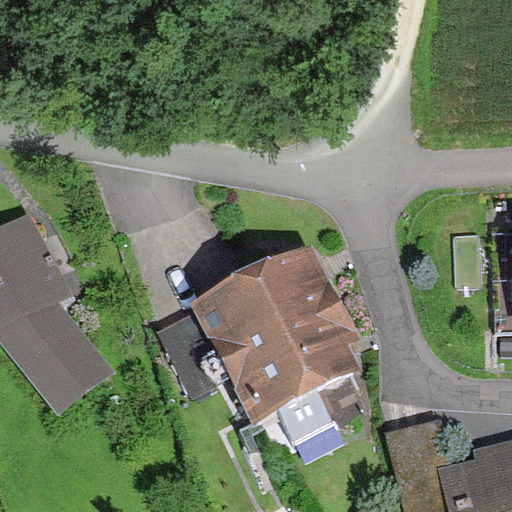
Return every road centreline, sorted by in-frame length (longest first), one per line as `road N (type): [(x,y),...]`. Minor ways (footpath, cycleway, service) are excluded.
road 1 (residential): [(511,165),(359,179),(0,123)]
road 2 (track): [(399,0),(392,65),(359,179)]
